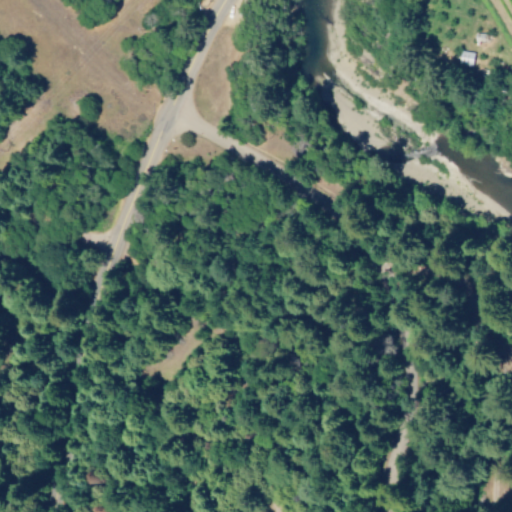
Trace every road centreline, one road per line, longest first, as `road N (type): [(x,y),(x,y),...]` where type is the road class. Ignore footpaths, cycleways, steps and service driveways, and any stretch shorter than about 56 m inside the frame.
road 1 (secondary): [(44,511),(91,296),(191,49),(224,0)]
road 2 (residential): [(401,511),(396,486),(410,380),(397,281),(317,192),(161,116)]
road 3 (residential): [(397,281),(511,356)]
